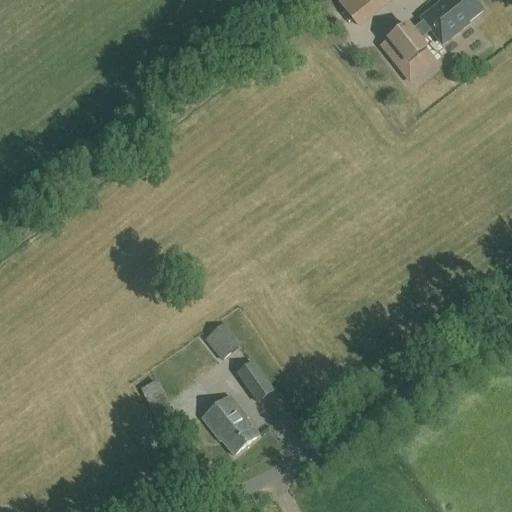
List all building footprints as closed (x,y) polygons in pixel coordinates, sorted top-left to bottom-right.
[(483,12),(472,0),(450,0),(441,8),(440,6),(423,20),(425,23),(412,33),(408,27),(383,47),(402,72),(427,52),(419,41),(431,31),(443,46),(469,25),(467,24),(483,12)] [(222,362),(243,346),(225,325),(205,342),(222,362)] [(252,367),(237,378),(259,408),(274,396),(252,367)] [(173,414),(159,385),(156,386),(142,393),(159,426),(163,435),(185,425),(178,410),(173,414)] [(233,457),(258,437),(246,422),(248,421),(229,398),(201,421),(220,443),(221,442),(233,457)]
